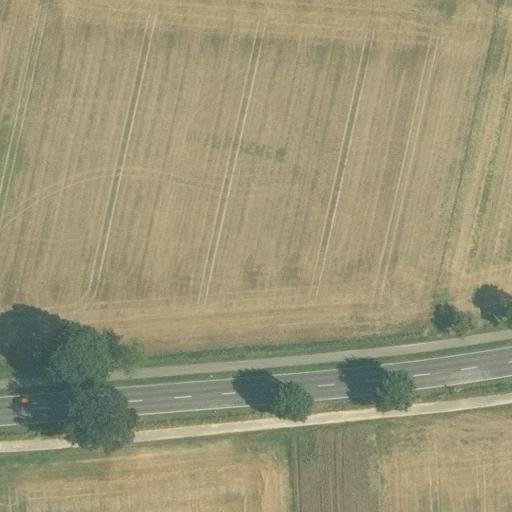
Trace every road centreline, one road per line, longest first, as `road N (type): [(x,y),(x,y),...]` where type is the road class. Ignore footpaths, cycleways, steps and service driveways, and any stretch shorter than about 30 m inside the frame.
road 1 (secondary): [(511,361),(315,388),(0,413)]
road 2 (track): [(0,447),(511,397)]
